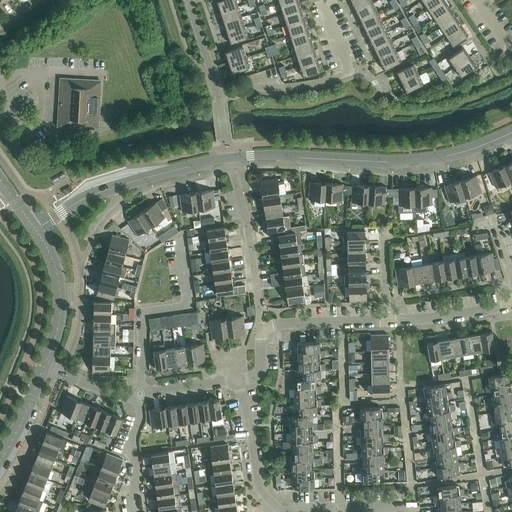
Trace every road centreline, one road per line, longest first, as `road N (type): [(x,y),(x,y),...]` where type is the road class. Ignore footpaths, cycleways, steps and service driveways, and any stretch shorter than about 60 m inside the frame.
road 1 (tertiary): [(228,158),(390,162),(473,148),(511,131)]
road 2 (tertiary): [(35,230),(93,195),(228,158)]
road 3 (residential): [(220,95),(348,71),(318,0)]
road 4 (residential): [(140,395),(143,311),(189,305),(181,242)]
road 5 (residential): [(261,328),(228,158)]
road 6 (residential): [(267,500),(284,511),(411,504)]
road 7 (tertiary): [(43,367),(60,313),(52,259),(35,230)]
road 8 (residential): [(261,328),(388,321)]
road 9 (residential): [(388,321),(511,305)]
road 10 (residential): [(236,382),(267,500)]
road 11 (residential): [(131,511),(130,445),(140,395)]
